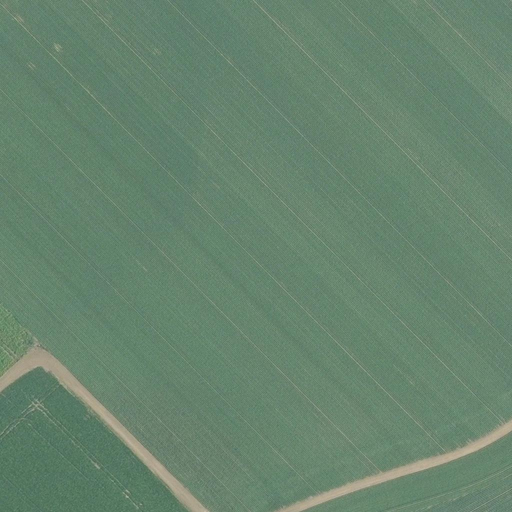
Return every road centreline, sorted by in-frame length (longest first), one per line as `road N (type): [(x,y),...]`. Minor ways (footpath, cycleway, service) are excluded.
road 1 (track): [(40,357),(187,227),(205,173),(208,109)]
road 2 (track): [(0,387),(40,357),(57,365),(206,511)]
road 3 (track): [(511,419),(463,449),(290,511)]
